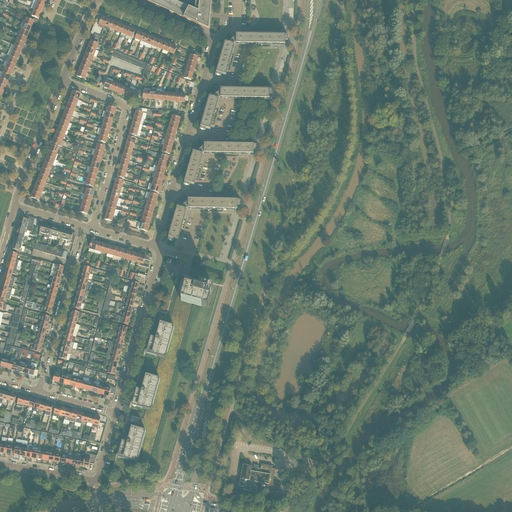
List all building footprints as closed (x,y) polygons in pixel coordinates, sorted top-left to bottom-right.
[(143,0),(205,29),(210,14),(211,0),(143,0)] [(33,3),(30,9),(34,10),(41,13),(43,8),(33,3)] [(41,13),(34,10),(32,16),(38,19),(41,13)] [(99,24),(105,26),(107,20),(102,18),(99,24)] [(27,19),(24,24),(31,27),(33,21),(27,19)] [(105,26),(110,29),(113,22),(107,20),(105,26)] [(110,29),(116,31),(118,24),(113,22),(110,29)] [(24,24),(22,30),(29,32),(31,27),(24,24)] [(116,31),(121,33),(124,27),(118,24),(116,31)] [(121,33),(120,36),(124,37),(125,34),(127,35),(129,29),(124,27),(121,33)] [(127,35),(126,38),(131,40),(132,38),(133,36),(135,31),(129,29),(127,35)] [(22,30),(20,35),(26,38),(29,32),(22,30)] [(135,39),(141,41),(143,34),(138,32),(135,39)] [(145,46),(146,44),(149,37),(143,34),(141,41),(140,44),(145,46)] [(215,75),(220,76),(221,74),(226,75),(234,45),(236,43),(236,44),(285,45),(285,41),(288,41),(288,35),(236,34),(236,38),(234,38),(234,37),(234,38),(230,42),(229,41),(229,42),(229,43),(225,42),(215,75)] [(20,35),(17,40),(24,43),(26,38),(20,35)] [(146,44),(152,46),(154,39),(149,37),(146,44)] [(152,46),(157,48),(160,41),(154,39),(152,46)] [(17,40),(15,46),(22,49),(24,43),(17,40)] [(91,41),(88,47),(96,50),(98,44),(91,41)] [(157,48),(163,50),(166,43),(160,41),(157,48)] [(163,50),(168,53),(171,46),(166,43),(163,50)] [(12,45),(10,50),(13,51),(19,54),(22,49),(15,46),(12,45)] [(171,46),(168,53),(174,55),(177,48),(171,46)] [(96,50),(88,47),(86,53),(93,56),(96,50)] [(7,55),(8,56),(10,57),(17,60),(19,54),(13,51),(10,50),(8,55),(7,55)] [(86,53),(84,59),(91,62),(93,56),(86,53)] [(8,56),(5,61),(8,62),(15,65),(17,60),(10,57),(8,56)] [(84,59),(81,65),(89,68),(91,62),(84,59)] [(8,62),(6,68),(12,71),(15,65),(8,62)] [(145,70),(144,73),(149,75),(153,66),(147,64),(145,70)] [(81,65),(79,71),(86,73),(89,68),(81,65)] [(2,69),(0,72),(3,73),(10,76),(12,71),(6,68),(5,70),(2,69)] [(86,73),(79,71),(77,76),(84,79),(86,73)] [(0,72),(0,78),(1,79),(8,81),(10,76),(3,73),(0,72)] [(193,74),(185,72),(183,78),(191,80),(193,74)] [(104,87),(109,89),(112,83),(106,81),(104,87)] [(109,89),(115,92),(118,85),(112,83),(109,89)] [(115,92),(121,94),(123,87),(118,85),(115,92)] [(121,94),(126,96),(129,89),(123,87),(121,94)] [(126,96),(132,98),(134,92),(129,89),(126,96)] [(220,98),(269,99),(270,95),(272,95),(272,90),(220,89),(220,92),(219,92),(218,92),(214,96),(213,95),(213,96),(213,97),(209,96),(199,129),(205,131),(206,128),(210,130),(219,99),(218,99),(220,98)] [(73,91),(71,97),(78,100),(80,94),(73,91)] [(134,92),(132,98),(137,100),(140,94),(134,92)] [(71,97),(68,103),(76,106),(78,100),(71,97)] [(68,103),(66,109),(73,111),(76,106),(68,103)] [(106,111),(106,112),(114,115),(115,108),(110,107),(108,106),(106,111)] [(66,109),(64,114),(71,117),(73,111),(66,109)] [(106,112),(104,118),(105,118),(112,120),(114,115),(106,112)] [(64,114),(61,120),(69,123),(71,117),(64,114)] [(172,116),(171,122),(178,124),(180,118),(172,116)] [(104,118),(103,123),(103,124),(110,126),(112,120),(105,118),(104,118)] [(61,120),(59,126),(67,129),(69,130),(72,124),(69,123),(61,120)] [(171,122),(169,128),(176,130),(178,124),(171,122)] [(59,126),(57,132),(64,135),(67,129),(59,126)] [(98,128),(97,134),(99,135),(100,135),(107,137),(109,131),(101,129),(98,128)] [(169,128),(167,134),(175,136),(176,130),(169,128)] [(57,132),(55,137),(62,140),(64,135),(57,132)] [(167,134),(165,140),(173,142),(175,136),(167,134)] [(100,135),(99,135),(98,141),(105,143),(107,137),(100,135)] [(62,140),(55,137),(52,143),(60,146),(62,140)] [(165,140),(164,146),(171,148),(173,142),(165,140)] [(97,144),(95,150),(103,153),(104,146),(97,144)] [(256,145),(204,144),(204,148),(203,148),(203,147),(202,147),(202,148),(198,151),(197,151),(197,153),(193,152),(184,185),(189,186),(190,184),(194,185),(203,154),(202,154),(204,153),(204,154),(253,155),(253,151),(256,151),(256,145)] [(52,145),(50,151),(57,154),(59,148),(52,145)] [(171,148),(164,146),(162,152),(170,154),(171,148)] [(95,150),(93,156),(94,156),(101,158),(103,153),(95,150)] [(50,151),(47,157),(55,160),(57,154),(50,151)] [(161,155),(159,161),(167,163),(169,157),(161,155)] [(47,157),(45,162),(52,165),(55,160),(47,157)] [(92,161),(90,167),(91,167),(98,169),(99,164),(92,162),(92,161)] [(159,161),(157,167),(165,169),(167,163),(159,161)] [(45,162),(43,168),(50,171),(53,172),(55,166),(52,165),(45,162)] [(157,167),(155,173),(164,175),(165,169),(157,167)] [(43,168),(40,174),(48,177),(50,171),(43,168)] [(155,173),(154,179),(162,181),(164,175),(155,173)] [(40,174),(38,180),(45,183),(48,177),(40,174)] [(87,179),(85,185),(93,187),(94,181),(87,179)] [(154,179),(152,185),(160,187),(162,181),(154,179)] [(38,180),(36,186),(43,189),(45,183),(38,180)] [(160,187),(152,185),(150,191),(158,193),(160,187)] [(36,186),(33,191),(41,194),(43,189),(36,186)] [(82,187),(80,193),(85,195),(92,197),(94,191),(89,189),(87,189),(82,187)] [(41,194),(33,191),(31,197),(38,200),(41,194)] [(149,193),(148,199),(156,202),(158,196),(149,193)] [(148,199),(146,205),(154,208),(156,202),(148,199)] [(81,200),(79,205),(82,206),(89,208),(90,202),(83,200),(81,200)] [(188,209),(237,210),(237,206),(240,206),(240,201),(188,200),(188,203),(187,203),(186,203),(182,207),(181,206),(181,207),(181,208),(177,207),(168,240),(173,242),(174,239),(178,240),(187,210),(186,210),(188,208),(188,209)] [(110,202),(108,208),(115,210),(122,212),(122,210),(123,209),(116,206),(116,204),(110,202)] [(146,205),(144,211),(152,213),(154,208),(146,205)] [(144,211),(142,217),(151,219),(152,213),(144,211)] [(20,219),(19,223),(27,225),(32,227),(33,227),(32,227),(34,219),(35,219),(24,215),(23,218),(20,217),(19,219),(20,219)] [(141,223),(149,225),(151,219),(142,217),(141,223)] [(138,222),(137,228),(139,229),(140,229),(147,231),(149,225),(141,223),(138,222)] [(17,227),(17,228),(27,231),(31,232),(32,227),(27,225),(19,223),(18,227),(17,227)] [(41,234),(44,234),(47,226),(43,225),(43,224),(42,224),(40,229),(39,234),(41,235),(41,234)] [(49,239),(49,237),(52,227),(51,227),(47,226),(44,234),(43,237),(49,239)] [(68,232),(65,240),(68,241),(68,242),(73,244),(75,236),(74,236),(75,234),(72,233),(68,232)] [(14,238),(14,239),(24,241),(27,242),(28,237),(24,236),(16,234),(15,238),(14,238)] [(89,248),(95,250),(97,243),(91,241),(89,248)] [(95,250),(101,252),(103,244),(97,243),(95,250)] [(21,246),(13,244),(12,248),(11,248),(11,249),(21,252),(22,250),(21,249),(21,246)] [(101,252),(107,254),(109,246),(103,244),(101,252)] [(107,254),(113,255),(115,248),(109,246),(107,254)] [(113,255),(119,257),(121,250),(115,248),(113,255)] [(119,257),(125,259),(127,251),(121,250),(119,257)] [(125,259),(131,261),(133,253),(127,251),(125,259)] [(131,261),(137,262),(139,255),(133,253),(131,261)] [(139,255),(137,262),(143,264),(142,267),(149,269),(151,261),(145,259),(146,256),(139,255)] [(9,258),(7,263),(17,266),(19,261),(16,260),(9,258)] [(7,263),(6,269),(17,272),(18,270),(16,270),(17,266),(7,263)] [(4,274),(3,280),(14,283),(15,277),(11,276),(4,274)] [(81,278),(79,284),(86,286),(89,287),(90,287),(91,287),(92,283),(94,284),(94,282),(91,281),(88,280),(81,278)] [(3,280),(1,286),(12,288),(12,289),(14,283),(3,280)] [(123,459),(128,460),(137,463),(138,459),(142,460),(149,462),(192,303),(208,307),(213,288),(202,285),(186,280),(182,296),(177,295),(169,325),(160,323),(157,331),(152,330),(151,336),(153,337),(152,338),(150,337),(145,355),(146,355),(146,354),(156,357),(156,356),(160,357),(157,369),(154,377),(146,375),(143,384),(138,382),(136,388),(138,389),(138,390),(135,402),(138,402),(137,407),(142,408),(146,409),(143,419),(142,419),(140,424),(141,424),(140,429),(131,427),(129,436),(125,435),(124,434),(122,440),(124,441),(124,442),(120,454),(124,455),(123,459)] [(132,282),(131,288),(137,290),(139,284),(132,282)] [(79,284),(77,290),(85,292),(91,293),(91,292),(89,291),(90,287),(86,286),(79,284)] [(1,286),(0,289),(0,291),(10,294),(12,288),(1,286)] [(131,288),(127,287),(126,293),(136,296),(137,290),(131,288)] [(0,291),(0,297),(5,299),(9,300),(11,294),(10,294),(0,291)] [(123,292),(122,298),(124,299),(134,301),(136,296),(126,293),(123,292)] [(76,296),(74,301),(81,303),(85,304),(85,301),(82,301),(83,298),(76,296)] [(124,301),(123,305),(133,307),(134,301),(124,299),(123,301),(124,301)] [(117,303),(115,309),(121,310),(131,313),(133,307),(123,305),(117,303)] [(72,310),(70,316),(77,318),(80,319),(82,313),(72,310)] [(122,317),(129,319),(131,313),(121,310),(119,316),(122,317)] [(14,315),(12,322),(18,324),(20,317),(14,315)] [(129,319),(122,317),(121,323),(128,325),(129,319)] [(118,325),(116,331),(126,334),(127,328),(118,325)] [(34,332),(38,333),(45,335),(47,329),(40,327),(36,326),(34,332)] [(116,331),(114,337),(124,339),(126,334),(116,331)] [(113,343),(115,343),(122,345),(124,339),(114,337),(113,343)] [(35,338),(33,344),(35,345),(42,347),(43,341),(36,339),(35,338)] [(64,340),(62,346),(69,348),(73,349),(74,343),(71,342),(64,340)] [(109,342),(107,347),(109,348),(111,349),(114,349),(121,351),(122,345),(115,343),(113,343),(109,342)] [(111,349),(109,354),(112,355),(119,357),(121,351),(114,349),(111,349)] [(13,362),(11,370),(12,370),(12,371),(14,372),(15,370),(17,371),(19,364),(20,360),(21,355),(16,353),(14,358),(13,362)] [(108,354),(107,360),(110,361),(111,361),(118,363),(119,357),(112,355),(109,354),(108,354)] [(106,366),(109,367),(116,369),(118,363),(110,361),(107,360),(106,366)] [(30,367),(28,374),(34,376),(36,369),(37,365),(31,363),(30,367)] [(55,374),(53,381),(58,383),(60,375),(61,372),(55,371),(55,374)] [(70,386),(75,387),(78,377),(73,375),(72,379),(70,386)] [(75,387),(81,389),(83,382),(84,378),(78,377),(75,387)] [(105,388),(103,395),(108,396),(109,393),(112,394),(113,394),(115,388),(111,387),(110,389),(105,388)] [(142,408),(137,407),(138,402),(135,402),(138,390),(137,389),(136,389),(131,407),(132,407),(132,406),(142,408)] [(19,396),(17,406),(22,407),(23,405),(25,398),(19,396)] [(38,415),(39,410),(41,402),(36,401),(34,408),(33,411),(36,412),(36,414),(38,415)] [(47,404),(45,411),(44,414),(50,416),(53,405),(47,404)] [(58,419),(59,415),(61,408),(56,406),(53,416),(57,417),(56,419),(58,419)] [(64,420),(70,421),(72,411),(67,410),(65,417),(64,420)] [(70,421),(75,423),(78,413),(72,411),(70,421)] [(3,420),(3,422),(9,423),(11,415),(11,413),(9,412),(8,414),(5,414),(4,419),(3,420)] [(75,423),(74,426),(80,427),(81,423),(84,414),(78,413),(75,423)] [(85,422),(87,423),(89,416),(84,414),(81,423),(84,424),(85,422)] [(95,417),(93,424),(92,427),(97,429),(100,419),(95,417)] [(128,461),(128,460),(123,459),(124,455),(120,454),(124,442),(122,441),(117,459),(118,459),(118,458),(128,461)] [(97,456),(85,454),(85,456),(83,467),(83,466),(85,466),(86,465),(89,466),(89,464),(94,465),(97,456)] [(244,489),(264,495),(264,492),(268,493),(270,486),(272,486),(274,476),(273,476),(274,470),(272,469),(272,467),(261,465),(260,469),(258,469),(259,466),(254,465),(254,468),(252,468),(252,466),(242,464),(239,486),(244,487),(244,488),(244,489)]
